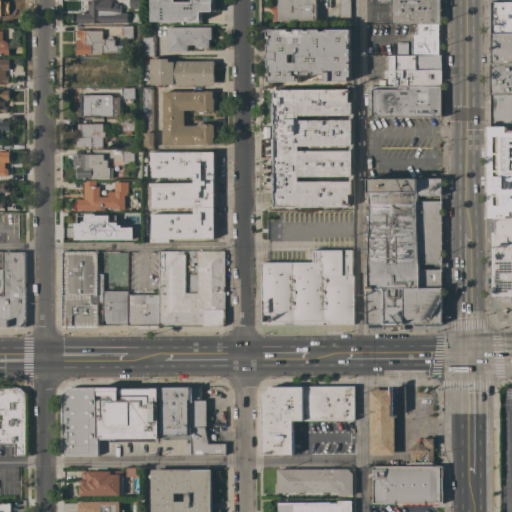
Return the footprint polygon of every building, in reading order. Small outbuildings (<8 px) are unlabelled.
[(0,0),(5,0),(5,2),(2,2),(2,11),(3,11),(3,13),(9,13),(9,24),(0,24),(0,0)] [(108,0),(108,2),(111,2),(111,14),(113,14),(113,15),(115,15),(115,20),(113,20),(113,23),(112,23),(112,25),(110,25),(110,23),(107,23),(107,25),(104,25),(104,23),(100,23),(100,25),(97,25),(97,23),(95,23),(95,25),(93,25),(93,24),(77,24),(77,13),(89,13),(89,5),(88,5),(88,1),(89,1),(89,0),(108,0)] [(152,0),(214,0),(214,2),(216,2),(216,11),(201,11),(201,21),(153,21),(152,0)] [(316,0),(316,21),(274,21),(274,12),(273,12),(273,6),(274,6),(274,0),(316,0)] [(339,18),(339,0),(350,0),(350,18),(339,18)] [(440,0),(441,24),(397,24),(391,24),(391,2),(367,2),(367,0),(440,0)] [(488,33),(487,2),(511,2),(511,32),(490,33),(488,33)] [(397,55),(397,42),(412,42),(412,35),(416,35),(416,31),(397,31),(397,24),(441,24),(443,24),(443,55),(441,55),(397,55)] [(132,26),(132,39),(120,38),(121,26),(132,26)] [(212,27),(212,39),(209,39),(209,47),(196,47),(196,45),(188,45),(188,51),(168,51),(168,27),(212,27)] [(288,29),(289,31),(295,31),(295,29),(305,29),(305,31),(309,31),(309,29),(320,29),(320,31),(326,31),(326,30),(351,29),(351,43),(349,43),(349,49),(351,49),(351,62),(349,62),(349,64),(351,64),(351,77),(348,77),(348,81),(325,82),(325,75),(313,75),(313,72),(309,72),(310,75),(300,75),(300,82),(297,82),(268,82),(268,73),(270,73),(270,67),(268,67),(268,45),(270,45),(270,39),(268,39),(268,30),(288,29)] [(102,30),(102,39),(107,39),(107,37),(112,37),(112,39),(114,39),(114,45),(121,45),(121,54),(102,53),(102,55),(75,55),(75,40),(80,40),(80,38),(76,38),(76,30),(102,30)] [(0,31),(2,31),(2,40),(4,40),(5,40),(6,41),(7,42),(8,43),(8,44),(9,44),(9,55),(0,55),(0,31)] [(154,31),(154,56),(143,56),(143,38),(142,38),(139,38),(139,32),(154,31)] [(511,32),(511,63),(491,64),(490,64),(490,33),(511,32)] [(395,86),(395,84),(387,84),(387,69),(388,69),(388,55),(397,55),(441,55),(441,86),(395,86)] [(121,70),(121,59),(132,58),(133,69),(121,70)] [(0,83),(0,59),(9,59),(9,70),(5,70),(5,76),(8,76),(8,84),(0,83)] [(150,59),(169,59),(169,62),(173,62),(173,61),(214,61),(214,85),(173,85),(150,85),(150,59)] [(102,68),(108,68),(108,77),(102,77),(102,86),(76,86),(76,76),(81,76),(81,71),(79,71),(79,68),(81,68),(81,66),(79,66),(79,63),(81,63),(81,62),(102,62),(102,68)] [(491,64),(511,63),(511,94),(490,95),(490,94),(488,94),(488,64),(490,64),(491,64)] [(441,86),(441,88),(444,88),(444,114),(441,114),(441,116),(372,116),(372,108),(368,108),(368,86),(395,86),(441,86)] [(152,87),(153,147),(142,147),(142,87),(152,87)] [(134,88),(134,99),(121,99),(121,88),(134,88)] [(274,203),(272,203),(272,199),(274,199),(274,190),(272,190),(272,186),(274,186),(274,182),(272,182),(272,178),(274,178),(274,172),(272,172),(272,168),(274,168),(274,165),(272,165),(272,160),(274,160),(274,158),(272,158),(272,139),(274,139),(274,137),(272,137),(272,132),(274,132),(274,129),(272,129),(272,125),(274,125),(274,119),(272,119),(272,115),(274,115),(274,112),(272,112),(272,107),(274,107),(274,98),(272,98),(272,94),(274,94),(274,91),(279,90),(279,89),(349,89),(349,100),(352,100),(353,196),(349,196),(349,208),(274,208),(274,203)] [(0,90),(9,90),(9,99),(6,99),(6,100),(4,100),(4,107),(6,107),(6,113),(0,113),(0,90)] [(212,91),(212,99),(214,98),(214,111),(212,111),(212,112),(198,112),(198,110),(184,111),(184,126),(197,126),(197,124),(212,124),(212,125),(214,125),(214,137),(213,137),(213,144),(163,145),(163,92),(212,91)] [(76,107),(80,107),(80,102),(78,102),(78,94),(110,95),(113,97),(119,97),(119,116),(82,116),(82,117),(76,117),(76,107)] [(511,94),(511,126),(507,126),(492,126),(487,125),(487,95),(490,95),(511,94)] [(122,131),(121,119),(133,118),(133,131),(122,131)] [(0,121),(9,121),(9,131),(4,131),(4,132),(1,132),(1,138),(2,138),(2,145),(0,145),(0,121)] [(102,124),(102,132),(105,132),(105,143),(102,143),(102,147),(77,147),(77,137),(81,137),(81,130),(77,130),(77,124),(102,124)] [(488,218),(488,185),(487,125),(507,126),(511,126),(511,217),(495,218),(488,218)] [(133,150),(133,162),(122,162),(122,150),(133,150)] [(0,151),(9,151),(9,162),(11,162),(11,168),(7,169),(8,170),(8,173),(7,175),(7,176),(0,176),(0,151)] [(214,152),(214,155),(215,155),(216,235),(214,235),(214,238),(170,239),(169,242),(149,242),(149,233),(152,233),(152,214),(193,213),(193,208),(152,208),(152,185),(149,185),(149,183),(194,183),(194,177),(152,177),(152,167),(151,167),(150,152),(214,152)] [(72,155),(77,155),(77,154),(103,154),(103,160),(107,160),(107,168),(109,168),(109,170),(112,170),(112,179),(76,178),(76,169),(72,169),(72,155)] [(366,324),(365,289),(370,205),(369,205),(368,192),(368,179),(441,179),(441,180),(445,180),(445,194),(441,194),(441,196),(425,196),(418,194),(417,201),(441,201),(442,254),(446,254),(446,263),(442,263),(442,264),(419,264),(419,269),(442,269),(442,271),(445,271),(445,291),(442,291),(442,292),(443,322),(442,322),(442,324),(441,324),(441,326),(424,326),(424,324),(422,324),(422,326),(414,326),(414,324),(405,324),(405,331),(383,331),(383,328),(368,328),(368,324),(366,324)] [(95,181),(95,186),(99,186),(99,197),(108,197),(108,192),(114,192),(114,182),(128,182),(128,193),(126,193),(126,196),(124,196),(124,208),(104,208),(104,210),(76,211),(76,199),(83,199),(83,181),(95,181)] [(0,183),(5,183),(8,184),(9,184),(9,186),(9,188),(9,190),(8,191),(7,192),(5,192),(4,193),(4,194),(3,193),(2,192),(0,192),(0,202),(3,202),(4,208),(0,208),(0,183)] [(112,224),(114,224),(114,233),(108,233),(108,231),(106,231),(106,237),(87,237),(87,224),(77,224),(77,214),(91,213),(91,214),(112,214),(112,224)] [(511,296),(492,296),(492,232),(495,232),(495,218),(511,217),(511,296)] [(139,235),(124,235),(123,223),(139,222),(139,235)] [(313,262),(313,250),(352,250),(352,275),(354,275),(354,324),(262,324),(262,262),(313,262)] [(158,294),(158,251),(184,251),(184,293),(197,293),(196,251),(224,251),(224,325),(158,325),(158,294)] [(0,296),(3,296),(3,289),(0,289),(0,269),(3,269),(3,252),(25,252),(25,277),(28,277),(28,310),(26,310),(25,322),(21,327),(8,327),(8,329),(0,329),(0,296)] [(97,302),(97,325),(63,326),(62,252),(97,252),(97,274),(97,302)] [(103,325),(103,302),(97,302),(97,274),(103,274),(103,291),(128,291),(128,295),(128,325),(103,325)] [(128,295),(158,294),(158,325),(158,329),(138,329),(138,325),(128,325),(128,295)] [(355,420),(293,421),(293,455),(263,455),(263,394),(270,387),(354,386),(355,420)] [(190,435),(178,435),(178,437),(173,437),(173,435),(160,435),(160,388),(190,387),(190,435)] [(190,387),(200,387),(200,400),(206,400),(206,427),(204,427),(208,444),(225,444),(225,455),(190,455),(190,435),(190,387)] [(0,388),(19,388),(20,389),(25,394),(26,456),(14,456),(14,444),(0,444),(0,388)] [(98,440),(98,455),(64,455),(64,432),(61,432),(61,396),(62,396),(62,395),(71,388),(98,388),(98,440)] [(159,435),(159,438),(117,439),(117,440),(98,440),(98,388),(160,388),(160,435),(159,435)] [(370,390),(394,390),(394,455),(370,455),(370,390)] [(418,440),(419,441),(424,437),(425,438),(433,438),(433,447),(434,447),(433,464),(410,464),(410,452),(408,451),(418,440)] [(442,466),(443,503),(437,503),(437,506),(403,506),(403,504),(373,504),(373,467),(442,466)] [(151,511),(151,470),(212,469),(212,511),(151,511)] [(353,495),(338,495),(338,492),(277,492),(277,469),(348,469),(353,474),(353,495)] [(79,495),(79,487),(80,487),(80,480),(84,480),(84,477),(82,476),(82,475),(82,473),(82,471),(84,470),(85,470),(87,470),(88,471),(110,471),(110,475),(112,475),(111,470),(123,470),(123,474),(119,474),(119,495),(79,495)] [(119,501),(119,511),(77,511),(77,502),(119,501)] [(330,502),(330,503),(338,503),(338,501),(352,501),(352,511),(279,511),(278,511),(278,502),(330,502)] [(0,511),(8,511),(8,503),(0,503),(0,511)]
